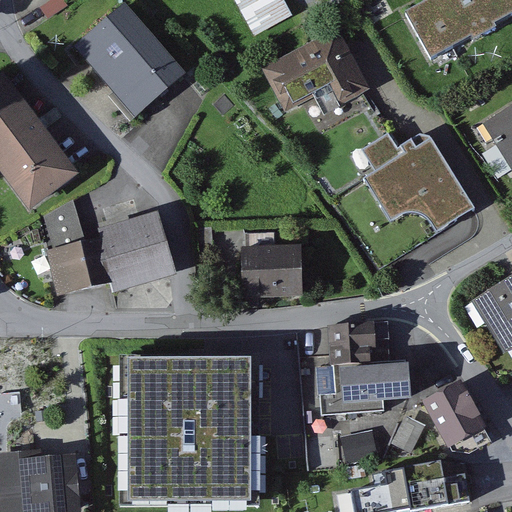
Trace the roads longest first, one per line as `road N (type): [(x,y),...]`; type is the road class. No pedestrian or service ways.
road 1 (residential): [(187,332),(170,207),(18,50),(4,0)]
road 2 (residential): [(187,332),(323,321),(420,302)]
road 3 (residential): [(11,323),(187,332)]
road 4 (residential): [(511,422),(420,302)]
